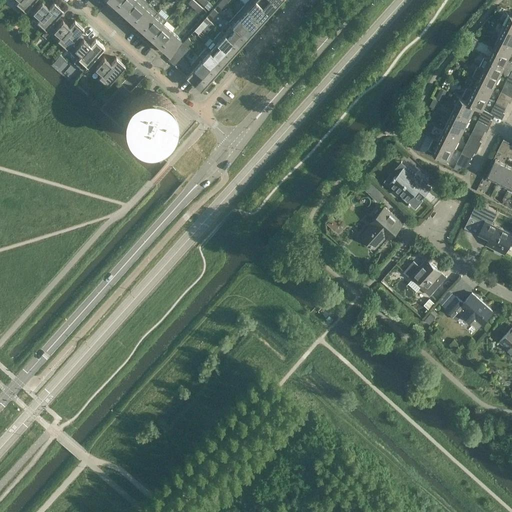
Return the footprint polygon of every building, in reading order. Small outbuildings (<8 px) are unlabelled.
[(33,0),(17,0),(16,1),(25,10),(33,0)] [(63,9),(54,1),(49,7),(42,0),(33,10),(40,16),(37,20),(46,28),(63,9)] [(119,0),(115,4),(124,12),(135,0),(119,0)] [(144,0),(135,0),(124,12),(133,20),(148,3),(144,0)] [(199,0),(208,9),(212,4),(208,1),(209,0),(199,0)] [(269,12),(256,0),(247,0),(244,4),(261,20),(262,20),(261,19),(263,17),(263,18),(269,12)] [(256,0),(269,12),(269,11),(269,10),(270,9),(271,9),(277,3),(273,0),(256,0)] [(148,3),(133,20),(142,28),(157,11),(148,3)] [(199,12),(203,8),(197,3),(193,7),(199,12)] [(261,20),(244,4),(236,13),(254,28),(253,27),(255,26),(256,26),(261,20)] [(213,17),(218,12),(213,8),(209,13),(213,17)] [(157,11),(142,28),(151,36),(166,19),(157,11)] [(254,28),(236,13),(228,21),(232,25),(246,37),(247,37),(246,36),(247,34),(248,35),(254,28)] [(84,28),(75,20),(70,25),(62,19),(54,28),(61,35),(58,39),(67,47),(79,33),(84,28)] [(166,19),(151,36),(160,44),(172,31),(175,27),(166,19)] [(203,29),(207,24),(203,20),(198,25),(203,29)] [(198,34),(203,29),(198,25),(194,30),(198,34)] [(232,25),(224,33),(239,45),(238,44),(240,43),(246,37),(232,25)] [(511,29),(504,25),(499,36),(511,42),(511,29)] [(239,45),(224,33),(221,30),(213,38),(217,41),(231,54),(231,53),(232,51),(233,52),(239,45)] [(172,31),(160,44),(169,53),(181,39),(172,31)] [(104,46),(95,38),(90,44),(79,33),(67,47),(66,48),(77,58),(74,62),(83,70),(104,46)] [(511,50),(511,42),(499,36),(494,47),(510,55),(511,50)] [(187,46),(192,41),(187,37),(183,42),(187,46)] [(473,51),(479,40),(472,37),(467,48),(473,51)] [(231,54),(217,41),(210,50),(206,46),(206,47),(223,62),(224,62),(223,62),(225,60),(231,54)] [(183,51),(187,46),(183,42),(179,47),(183,51)] [(223,62),(206,47),(198,55),(216,71),(215,70),(217,68),(218,69),(223,62)] [(510,55),(494,47),(488,58),(511,69),(511,60),(508,61),(507,60),(510,55)] [(64,70),(71,63),(60,54),(54,61),(64,70)] [(172,63),(176,58),(172,54),(168,59),(172,63)] [(216,71),(198,55),(201,59),(194,67),(208,79),(208,78),(209,77),(210,77),(216,71)] [(125,65),(116,57),(111,62),(104,56),(95,66),(102,72),(99,76),(108,84),(125,65)] [(511,69),(488,58),(483,68),(499,76),(502,71),(503,72),(505,75),(507,74),(510,75),(511,76),(511,69)] [(499,76),(483,68),(478,66),(472,76),(478,79),(494,87),(499,76)] [(208,79),(194,67),(186,76),(200,88),(201,87),(200,87),(202,85),(202,86),(208,79)] [(494,87),(478,79),(472,90),(488,98),(494,87)] [(140,93),(135,96),(131,92),(122,84),(121,84),(100,108),(160,162),(182,138),(174,131),(176,126),(177,120),(177,115),(176,110),(174,105),(171,100),(167,96),(162,93),(156,91),(151,91),(145,92),(140,93)] [(501,91),(511,96),(511,89),(504,85),(501,91)] [(488,98),(472,90),(467,87),(462,98),(460,97),(483,108),(488,98)] [(440,88),(436,98),(442,101),(447,91),(440,88)] [(509,102),(510,102),(511,98),(511,96),(501,91),(498,97),(509,102)] [(483,108),(460,97),(454,108),(470,116),(475,105),(482,108),(483,109),(483,108)] [(509,102),(498,97),(493,107),(503,112),(509,102)] [(438,101),(433,99),(429,106),(431,108),(431,109),(436,112),(438,107),(438,101)] [(493,114),(495,115),(502,119),(505,112),(503,112),(493,107),(490,112),(490,113),(493,114)] [(470,116),(454,108),(449,118),(465,126),(470,116)] [(491,119),(493,114),(490,113),(490,112),(483,109),(482,108),(479,113),(480,114),(491,119)] [(478,119),(490,125),(492,120),(491,119),(480,114),(478,119)] [(465,126),(449,118),(444,129),(460,137),(465,126)] [(485,130),(487,131),(490,125),(478,119),(475,125),(485,130)] [(422,133),(429,136),(433,126),(427,123),(422,133)] [(485,130),(475,125),(470,135),(480,140),(485,130)] [(460,137),(444,129),(438,140),(454,148),(460,137)] [(467,141),(479,147),(482,141),(480,140),(470,135),(467,141)] [(454,148),(438,140),(434,138),(428,149),(449,159),(454,148)] [(497,150),(497,151),(503,153),(508,143),(509,142),(503,139),(497,150)] [(475,152),(476,153),(479,147),(467,141),(464,147),(475,152)] [(503,153),(511,157),(511,145),(508,143),(503,153)] [(475,152),(464,147),(459,157),(470,162),(475,152)] [(456,163),(468,169),(471,163),(470,162),(459,157),(456,163)] [(506,165),(495,160),(488,175),(499,180),(506,165)] [(511,180),(511,167),(506,165),(499,180),(509,186),(511,180)] [(431,188),(417,176),(416,177),(404,166),(389,182),(409,199),(407,201),(415,208),(423,199),(422,198),(431,188)] [(373,196),(377,191),(371,187),(367,192),(373,196)] [(511,232),(492,223),(497,212),(477,201),(470,215),(484,222),(479,232),(489,237),(486,244),(494,248),(495,251),(500,254),(503,253),(504,254),(510,243),(511,244),(511,232)] [(389,238),(403,222),(385,207),(372,222),(373,223),(362,235),(375,246),(386,234),(389,238)] [(333,231),(340,224),(332,217),(326,224),(333,231)] [(438,277),(441,272),(423,255),(416,263),(414,261),(404,271),(430,295),(443,281),(438,277)] [(395,284),(400,278),(395,273),(390,278),(395,284)] [(445,308),(455,296),(449,290),(438,302),(445,308)] [(472,293),(461,305),(457,309),(462,314),(462,316),(468,321),(470,321),(478,327),(493,311),(472,293)] [(444,310),(450,315),(462,301),(456,296),(444,310)] [(434,303),(429,299),(424,305),(428,310),(434,303)] [(429,324),(435,318),(430,314),(424,320),(429,324)] [(511,352),(511,325),(499,340),(511,352)] [(511,386),(511,381),(505,382),(504,377),(508,377),(508,372),(501,373),(502,388),(511,386)]
